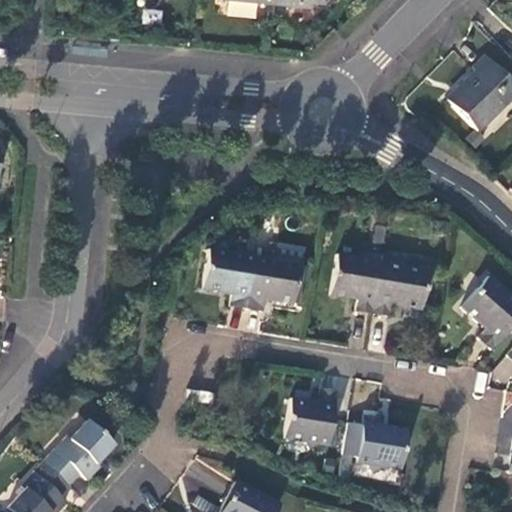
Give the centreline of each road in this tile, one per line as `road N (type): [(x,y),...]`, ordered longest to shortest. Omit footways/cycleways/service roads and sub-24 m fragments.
road 1 (residential): [(444,511),(461,422),(456,395),(432,380),(181,338),(149,460),(103,511)]
road 2 (tertiary): [(79,88),(67,309),(61,332),(0,404)]
road 3 (tertiary): [(511,228),(453,182),(355,126)]
